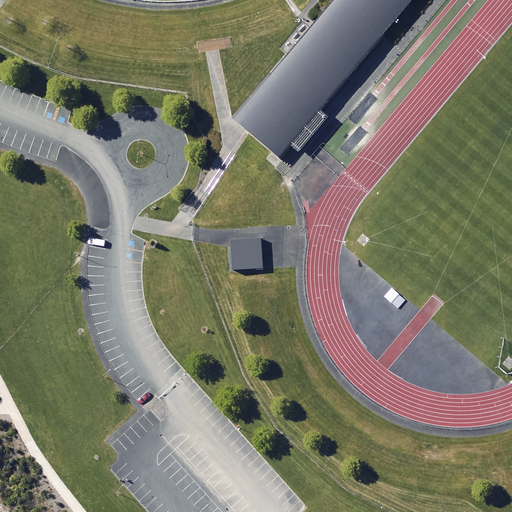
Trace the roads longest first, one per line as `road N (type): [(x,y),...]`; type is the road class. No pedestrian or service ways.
road 1 (residential): [(185,410),(123,326),(115,276),(122,193)]
road 2 (residential): [(84,142),(131,122),(164,130),(174,151),(170,173),(152,188),(122,193)]
road 3 (residential): [(185,410),(141,455),(186,511)]
road 4 (residential): [(266,500),(185,410)]
